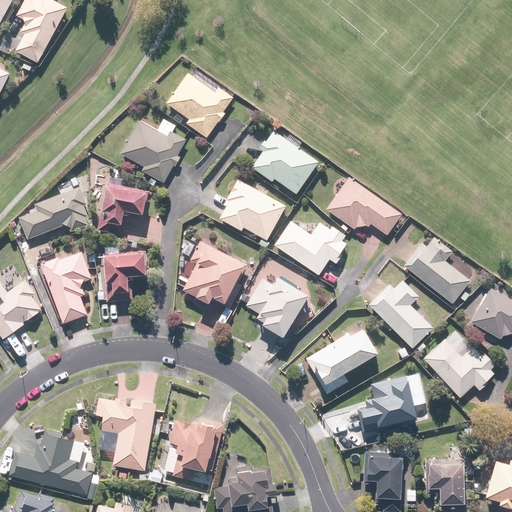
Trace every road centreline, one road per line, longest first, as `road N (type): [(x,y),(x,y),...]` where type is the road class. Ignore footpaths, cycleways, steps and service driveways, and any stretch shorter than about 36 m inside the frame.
road 1 (residential): [(330,511),(303,445),(263,400),(190,356),(142,349),(90,358),(51,371),(0,412)]
road 2 (unknown): [(189,195),(168,232),(159,351)]
road 3 (unknown): [(356,285),(247,386)]
